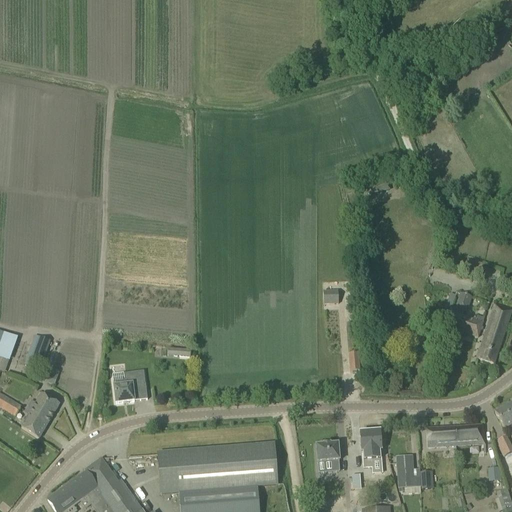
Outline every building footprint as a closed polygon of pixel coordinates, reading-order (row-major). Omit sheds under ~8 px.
[(411,78),(401,62),(388,70),(399,86),(411,78)] [(385,184),(368,188),(369,196),(387,192),(390,191),(388,184),(385,184)] [(467,261),(466,270),(481,272),(482,263),(467,261)] [(337,292),(322,293),(323,306),(338,305),(337,292)] [(467,313),(471,299),(472,298),(460,294),(455,310),(457,311),(455,315),(454,315),(449,329),(464,335),(466,331),(479,335),(484,319),(476,317),(475,321),(461,317),(463,312),(467,313)] [(402,306),(401,309),(402,312),(405,313),(408,311),(409,308),(408,306),(405,304),(402,306)] [(495,305),(476,360),(493,365),(511,310),(495,305)] [(9,362),(16,337),(0,332),(0,367),(2,360),(9,362)] [(50,342),(39,338),(29,366),(40,370),(50,342)] [(174,350),(174,358),(190,359),(190,352),(174,350)] [(359,372),(359,362),(358,355),(348,355),(349,373),(359,372)] [(50,371),(48,384),(55,385),(58,373),(50,371)] [(144,385),(143,373),(124,375),(124,380),(123,382),(113,384),(115,405),(147,401),(145,385),(144,385)] [(0,395),(0,409),(15,419),(21,408),(0,395)] [(59,406),(50,401),(40,395),(20,430),(38,441),(59,406)] [(511,424),(511,403),(494,414),(499,422),(503,430),(511,424)] [(483,445),(483,436),(482,426),(454,428),(455,447),(483,445)] [(455,447),(454,428),(426,430),(427,449),(455,447)] [(361,453),(364,453),(377,452),(381,452),(379,433),(360,435),(361,453)] [(511,452),(505,438),(496,443),(503,458),(511,453),(511,452)] [(322,447),(316,447),(317,464),(324,464),(325,474),(339,473),(338,469),(338,463),(339,463),(337,446),(330,446),(329,445),(323,446),(323,447),(322,447)] [(277,486),(274,446),(207,451),(157,455),(157,457),(158,465),(160,496),(178,494),(179,511),(258,511),(257,488),(277,486)] [(419,471),(413,471),(413,463),(409,463),(408,457),(396,458),(398,490),(420,488),(419,471)] [(383,475),(382,459),(354,460),(355,476),(383,475)] [(142,511),(134,501),(134,500),(126,489),(120,481),(118,483),(105,465),(101,460),(84,472),(85,474),(97,490),(86,497),(96,511),(142,511)] [(488,482),(500,481),(499,469),(487,469),(488,482)] [(97,490),(85,474),(47,501),(53,509),(55,511),(65,511),(86,497),(97,490)] [(429,474),(420,475),(421,491),(430,491),(429,474)]
